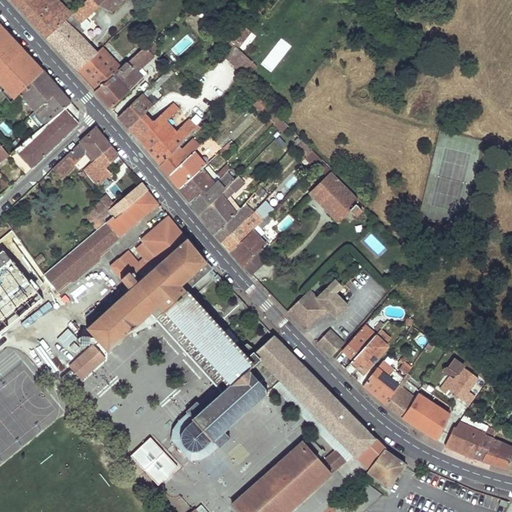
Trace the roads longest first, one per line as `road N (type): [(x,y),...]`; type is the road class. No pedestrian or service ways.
road 1 (secondary): [(99,112),(212,249),(367,408),(421,450),(511,483)]
road 2 (secondary): [(0,1),(99,112)]
road 3 (residential): [(99,112),(0,210)]
